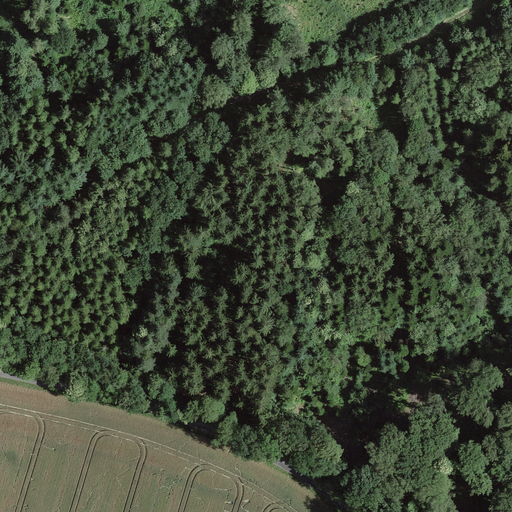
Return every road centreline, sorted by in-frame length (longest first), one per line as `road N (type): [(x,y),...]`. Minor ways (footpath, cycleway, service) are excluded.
road 1 (track): [(0,232),(255,91),(366,65),(494,0)]
road 2 (unclassified): [(346,511),(277,451),(0,373)]
